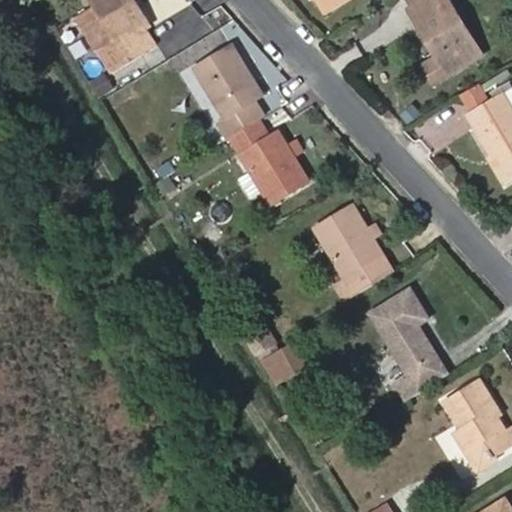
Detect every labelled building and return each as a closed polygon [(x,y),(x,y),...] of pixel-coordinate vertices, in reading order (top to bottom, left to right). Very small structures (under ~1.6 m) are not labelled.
[(110,71),(157,43),(149,28),(152,26),(136,0),(91,0),(95,5),(76,15),(110,71)] [(315,0),(323,12),(344,0),(315,0)] [(403,0),(410,10),(425,0),(403,0)] [(450,72),(481,52),(448,0),(425,0),(410,10),(432,45),(450,72)] [(445,75),(450,72),(432,45),(428,48),(445,75)] [(254,101),(263,97),(233,46),(194,69),(225,119),(218,123),(227,139),(229,138),(260,119),(263,117),(254,101)] [(510,182),(511,180),(511,109),(503,94),(495,100),(484,82),(462,95),(473,112),(470,115),(494,155),(510,182)] [(295,156),(287,144),(279,132),(271,136),(260,119),(229,138),(270,205),(310,180),(295,156)] [(295,156),(305,150),(298,139),(287,144),(295,156)] [(506,184),(510,182),(494,155),(490,158),(506,184)] [(375,239),(369,229),(355,206),(316,229),(346,279),(337,284),(346,301),(392,273),(383,257),(384,255),(375,239)] [(375,239),(381,235),(375,225),(369,229),(375,239)] [(404,399),(448,371),(419,323),(429,317),(411,286),(370,312),(407,371),(393,379),(404,399)] [(271,332),(253,342),(260,354),(277,343),(271,332)] [(265,362),(282,351),(277,343),(260,354),(265,362)] [(491,403),(495,400),(480,376),(445,397),(461,425),(454,428),(474,461),(490,451),(493,456),(495,455),(511,444),(511,423),(506,427),(498,415),(491,403)] [(498,415),(502,413),(495,400),(491,403),(498,415)] [(490,451),(474,461),(477,466),(493,456),(490,451)] [(477,466),(480,470),(498,460),(495,455),(493,456),(477,466)] [(511,511),(511,510),(504,497),(477,511),(511,511)] [(372,511),(398,511),(391,500),(372,511)]
